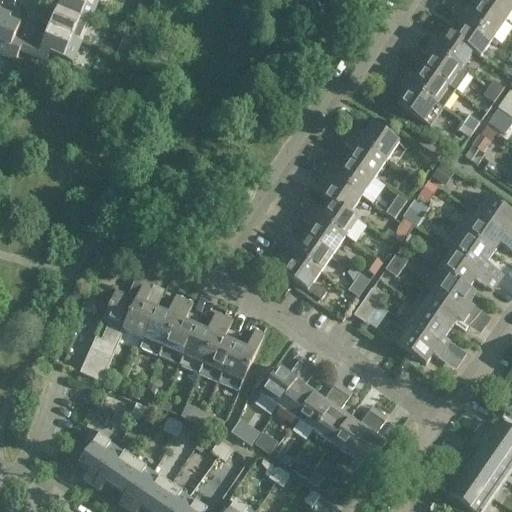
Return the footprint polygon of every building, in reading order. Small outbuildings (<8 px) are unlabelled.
[(97,2),(91,0),(60,0),(56,9),(89,23),(97,2)] [(480,0),(478,3),(505,22),(511,11),(511,1),(510,0),(480,0)] [(463,9),(458,16),(492,40),(505,22),(478,3),(471,14),(463,9)] [(89,23),(56,9),(48,30),(80,43),(89,23)] [(0,13),(0,56),(14,62),(22,43),(14,39),(19,26),(8,21),(10,17),(0,13)] [(453,39),(473,52),(472,53),(479,59),(492,40),(458,16),(453,24),(460,29),(454,39),(453,39)] [(48,30),(36,59),(45,63),(49,54),(72,64),(80,43),(48,30)] [(472,53),(473,52),(453,39),(454,39),(446,33),(439,44),(431,39),(426,47),(460,70),(472,53)] [(426,47),(421,55),(428,60),(421,70),(448,88),(454,93),(467,75),(460,70),(426,47)] [(407,74),(401,83),(435,106),(442,111),(454,93),(448,88),(421,70),(414,80),(407,74)] [(487,89),(497,96),(503,89),(492,81),(487,89)] [(396,90),(403,95),(396,106),(429,129),(442,111),(435,106),(401,83),(396,90)] [(497,96),(487,89),(482,96),(492,104),(497,96)] [(511,109),(502,102),(497,110),(505,116),(511,120),(511,119),(511,109)] [(497,110),(486,126),(494,132),(505,116),(497,110)] [(463,125),(473,132),(478,124),(468,117),(463,125)] [(342,133),(385,163),(398,144),(372,125),(364,136),(347,125),(342,133)] [(457,132),(468,139),(473,132),(463,125),(457,132)] [(373,180),(385,163),(342,133),(337,140),(353,152),(346,162),(373,180)] [(471,147),(481,154),(489,143),(479,136),(471,147)] [(471,147),(463,158),(476,167),(483,156),(471,147)] [(317,168),(361,198),(373,180),(346,162),(340,172),(323,160),(317,168)] [(348,216),(349,215),(361,198),(317,168),(312,176),(329,187),(321,198),(329,203),(348,216)] [(427,184),(417,198),(425,203),(434,189),(427,184)] [(474,217),(511,242),(511,229),(510,228),(511,225),(511,215),(481,193),(472,205),(479,210),(474,217)] [(300,209),(343,239),(357,220),(349,215),(348,216),(329,203),(323,212),(306,201),(300,209)] [(414,201),(402,218),(414,226),(426,209),(414,201)] [(393,203),(385,214),(394,220),(402,209),(393,203)] [(305,238),(331,257),(343,239),(300,209),(295,216),(312,228),(305,238)] [(463,219),(456,229),(492,254),(499,245),(511,253),(511,242),(474,217),(468,212),(463,219)] [(438,245),(443,230),(422,222),(420,229),(407,224),(396,254),(411,259),(419,238),(438,245)] [(448,240),(443,248),(449,252),(497,285),(503,276),(486,264),(492,254),(456,229),(448,240)] [(276,244),(319,275),(331,257),(305,238),(298,248),(281,236),(276,244)] [(312,285),(319,275),(276,244),(270,252),(287,263),(280,274),(320,302),(325,294),(312,285)] [(467,290),(468,289),(474,280),(492,292),(497,285),(449,252),(438,269),(467,290)] [(395,255),(390,263),(401,271),(407,263),(395,255)] [(372,259),(364,270),(373,277),(381,266),(372,259)] [(395,279),(401,271),(390,263),(384,271),(395,279)] [(468,289),(467,290),(438,269),(425,287),(432,292),(468,317),(474,308),(468,304),(475,294),(468,289)] [(95,339),(80,375),(101,384),(123,332),(145,284),(135,280),(127,299),(115,293),(102,323),(108,326),(101,342),(95,339)] [(145,284),(123,332),(143,341),(156,311),(145,306),(153,287),(145,284)] [(363,291),(353,285),(348,293),(358,300),(363,291)] [(371,290),(365,298),(376,306),(382,298),(371,290)] [(432,292),(420,309),(450,330),(456,320),(463,325),(468,317),(432,292)] [(143,341),(139,351),(159,359),(185,301),(175,297),(167,316),(156,311),(143,341)] [(376,306),(365,298),(353,316),(364,324),(376,306)] [(185,301),(159,359),(179,368),(196,328),(185,323),(193,305),(185,301)] [(450,330),(420,309),(413,305),(401,323),(443,352),(449,344),(443,340),(450,330)] [(196,328),(179,368),(198,377),(224,318),(215,314),(207,333),(196,328)] [(224,318),(198,377),(218,385),(236,346),(224,341),(232,322),(224,318)] [(401,323),(388,341),(425,366),(432,356),(438,360),(443,352),(401,323)] [(236,346),(218,385),(239,394),(264,336),(254,332),(246,350),(236,346)] [(65,337),(61,348),(68,351),(73,340),(65,337)] [(308,365),(300,359),(288,376),(277,369),(259,395),(278,409),(308,365)] [(278,409),(296,421),(314,394),(304,387),(315,370),(308,365),(278,409)] [(259,371),(255,380),(261,384),(271,370),(269,368),(259,371)] [(296,421),(314,433),(344,390),(335,384),(324,400),(314,394),(296,421)] [(134,390),(130,397),(138,400),(141,393),(134,390)] [(314,433),(332,445),(350,419),(339,411),(351,394),(344,390),(314,433)] [(164,404),(161,410),(167,413),(170,407),(164,404)] [(142,411),(141,407),(136,405),(131,419),(138,422),(142,411)] [(332,445),(349,458),(379,414),(371,408),(359,425),(350,419),(332,445)] [(195,412),(190,423),(198,427),(203,416),(195,412)] [(379,414),(349,458),(367,470),(386,443),(375,436),(386,419),(379,414)] [(175,423),(170,421),(167,422),(162,432),(170,436),(175,423)] [(215,422),(210,433),(217,437),(223,425),(215,422)] [(182,428),(181,425),(175,423),(170,436),(177,439),(182,428)] [(475,435),(511,460),(511,432),(499,424),(492,434),(481,427),(475,435)] [(90,431),(84,440),(92,445),(78,466),(88,473),(82,482),(91,487),(116,450),(90,431)] [(262,434),(255,446),(269,455),(276,444),(262,434)] [(480,451),(474,461),(503,480),(511,466),(511,460),(475,435),(470,444),(480,451)] [(216,444),(210,454),(217,458),(225,447),(220,443),(216,444)] [(230,453),(229,450),(225,447),(217,458),(224,463),(230,453)] [(116,450),(91,487),(99,493),(105,484),(114,491),(134,462),(116,450)] [(457,463),(451,471),(491,498),(503,480),(474,461),(468,470),(457,463)] [(134,462),(114,491),(124,497),(118,506),(126,511),(152,474),(134,462)] [(300,463),(294,473),(307,482),(313,472),(300,463)] [(283,472),(278,469),(274,470),(268,479),(275,484),(283,472)] [(481,511),(491,498),(451,471),(445,480),(456,487),(449,497),(471,511),(481,511)] [(275,484),(281,489),(288,479),(287,475),(283,472),(275,484)] [(152,474),(126,511),(138,511),(141,509),(145,511),(152,511),(170,486),(152,474)] [(170,486),(152,511),(178,511),(188,498),(170,486)] [(318,497),(313,494),(310,495),(304,504),(310,508),(318,497)] [(205,511),(206,511),(188,498),(178,511),(205,511)] [(249,511),(235,502),(227,511),(249,511)]
